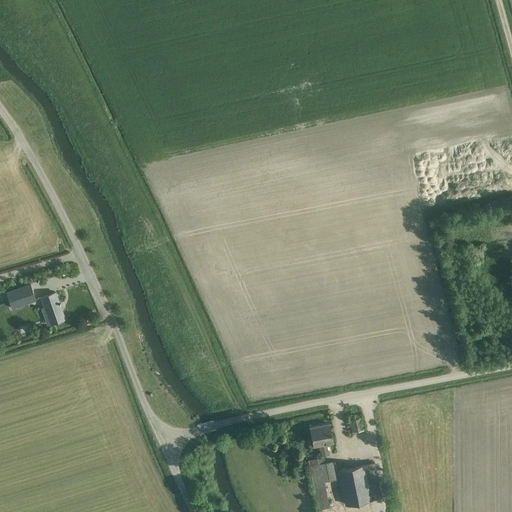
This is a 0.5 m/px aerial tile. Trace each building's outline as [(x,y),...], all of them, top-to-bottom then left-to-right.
[(481,245),(468,249),(471,260),(484,257),(481,245)] [(12,308),(23,304),(37,300),(31,284),(7,292),(12,308)] [(51,324),(56,322),(65,319),(56,292),(41,297),(45,307),(42,308),(45,317),(48,316),(51,324)] [(364,430),(364,427),(362,417),(351,419),(353,432),(364,430)] [(334,442),(332,433),(330,423),(310,427),(313,446),(320,445),(322,456),(329,454),(327,443),(334,442)] [(322,457),(308,460),(319,510),(329,507),(324,481),(339,478),(335,461),(325,462),(322,457)] [(381,498),(375,462),(339,469),(345,504),(381,498)]
